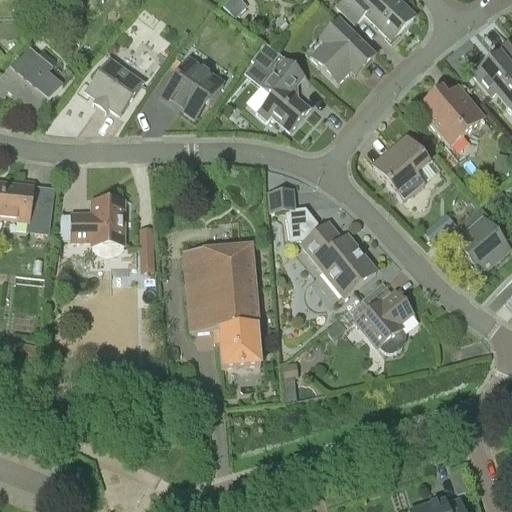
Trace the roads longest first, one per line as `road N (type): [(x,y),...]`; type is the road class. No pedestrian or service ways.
road 1 (residential): [(323,176),(236,153),(66,153),(0,142)]
road 2 (residential): [(171,510),(470,415)]
road 3 (residential): [(511,345),(442,293),(323,176)]
road 4 (residential): [(323,176),(409,72),(460,29)]
road 5 (track): [(0,416),(164,489),(171,510)]
